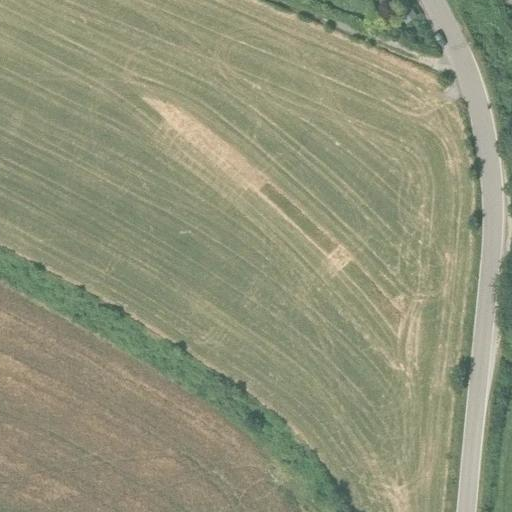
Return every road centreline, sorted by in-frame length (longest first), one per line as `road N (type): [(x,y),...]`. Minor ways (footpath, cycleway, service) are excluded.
road 1 (unclassified): [(467,511),(499,173),(475,77),(440,0)]
road 2 (track): [(475,77),(294,0)]
